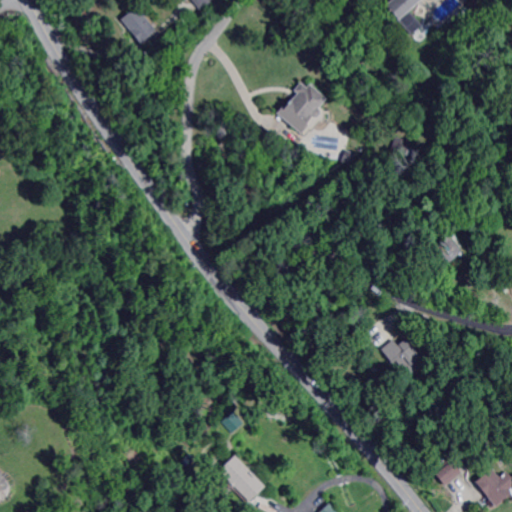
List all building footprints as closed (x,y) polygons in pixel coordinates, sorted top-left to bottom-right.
[(212,0),(200,10),(192,0),(212,0)] [(419,0),(399,20),(385,5),(390,0),(419,0)] [(141,44),(121,19),(137,6),(157,31),(141,44)] [(307,87),(310,84),(327,98),(319,108),(321,110),(321,114),(318,117),(313,117),(312,116),(306,122),(309,124),(301,133),(276,112),(284,103),(286,105),(297,94),(294,90),(301,81),(307,87)] [(222,140),(219,137),(218,133),(220,130),(224,129),(228,132),(228,136),(225,139),(222,140)] [(404,152),(408,140),(394,135),(390,148),(404,152)] [(494,177),(477,158),(489,147),(506,166),(494,177)] [(351,165),(341,161),(345,150),(355,154),(351,165)] [(464,246),(460,249),(462,252),(441,270),(427,253),(448,236),(451,239),(455,235),(464,246)] [(418,353),(415,355),(419,360),(415,363),(420,369),(411,375),(406,370),(404,371),(396,360),(392,364),(381,350),(393,341),(397,347),(407,339),(418,353)] [(243,421),(232,410),(220,421),(231,432),(243,421)] [(251,501),(221,470),(237,455),(266,486),(264,489),(251,501)] [(440,465),(435,460),(440,456),(445,461),(440,465)] [(445,487),(434,473),(451,459),(462,473),(445,487)] [(500,476),(507,470),(511,476),(511,492),(495,505),(476,481),(493,467),(500,476)] [(337,511),(328,502),(318,511),(337,511)]
